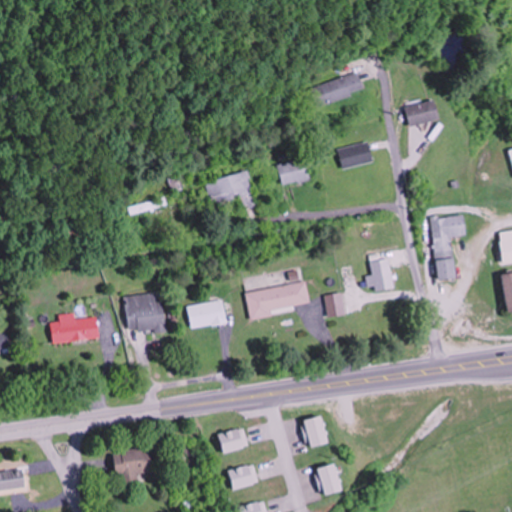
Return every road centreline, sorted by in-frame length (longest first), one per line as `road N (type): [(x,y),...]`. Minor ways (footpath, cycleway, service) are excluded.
road 1 (primary): [(0,434),(511,357)]
road 2 (residential): [(438,369),(413,279),(383,81)]
road 3 (residential): [(239,228),(399,205)]
road 4 (residential): [(267,395),(301,511)]
